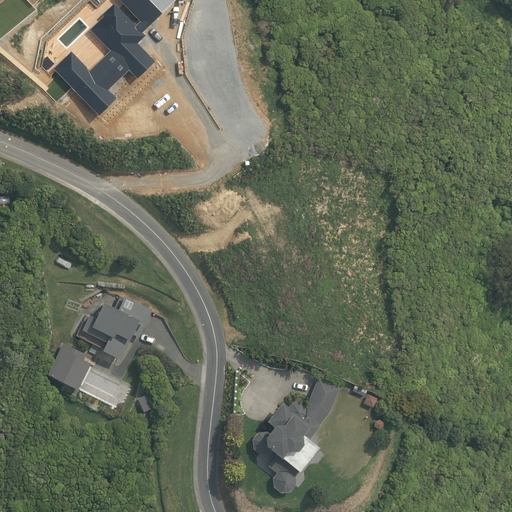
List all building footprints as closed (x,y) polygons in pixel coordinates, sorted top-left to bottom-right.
[(8,195),(0,196),(0,210),(11,209),(8,195)] [(83,330),(107,342),(104,350),(121,359),(130,339),(131,339),(134,334),(140,337),(152,312),(151,311),(152,309),(126,296),(125,298),(120,296),(115,307),(105,302),(97,318),(90,315),(83,330)] [(273,478),(274,487),(282,493),(291,492),(297,484),(296,476),(294,475),(299,469),(302,471),(321,447),(311,438),(321,425),(330,413),(341,387),(318,378),(310,399),(305,405),(301,402),(293,402),(289,406),(284,402),(269,421),(275,426),(270,433),(268,431),(259,432),(253,439),(254,448),(262,454),(271,453),(273,449),(278,453),(269,466),(277,473),(273,478)] [(376,398),(366,392),(359,404),(368,410),(376,398)] [(148,394),(138,398),(144,412),(155,407),(148,394)]
